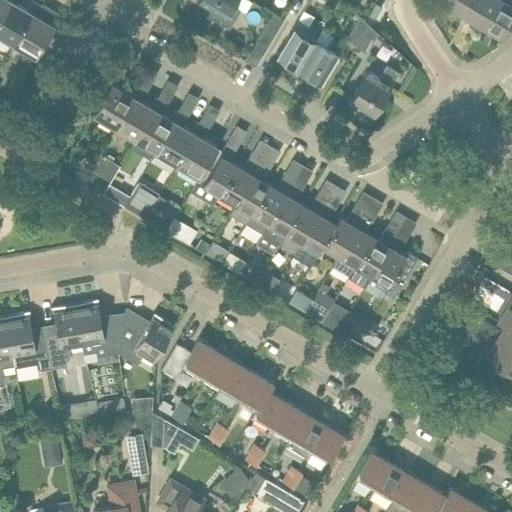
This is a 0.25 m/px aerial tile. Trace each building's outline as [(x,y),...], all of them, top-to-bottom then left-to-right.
[(15,0),(10,0),(0,17),(0,33),(14,42),(31,11),(27,8),(15,1),(15,0)] [(0,0),(0,17),(10,0),(0,0)] [(41,4),(34,0),(31,0),(27,8),(31,11),(14,42),(35,54),(59,13),(45,5),(44,7),(41,5),(41,4)] [(234,0),(200,0),(212,7),(208,15),(229,27),(239,10),(231,5),(234,0)] [(440,0),(441,1),(461,13),(468,0),(440,0)] [(496,0),(468,0),(461,13),(467,16),(467,20),(472,23),(476,21),(482,25),(496,0)] [(511,4),(505,0),(496,0),(482,25),(503,37),(511,25),(511,4)] [(368,24),(359,16),(347,38),(357,44),(368,24)] [(298,18),(286,37),(276,54),(298,67),(316,36),(305,30),(308,24),(298,18)] [(266,22),(254,43),(264,49),(276,28),(266,22)] [(368,24),(357,44),(356,46),(366,52),(377,33),(368,24)] [(317,37),(316,36),(298,67),(321,81),(343,44),(331,37),(333,34),(322,28),(317,37)] [(368,69),(350,99),(373,113),(398,71),(387,64),(380,76),(368,69)] [(112,82),(94,113),(115,125),(133,95),(128,92),(129,92),(117,85),(122,76),(114,70),(108,80),(112,82)] [(115,125),(135,137),(154,107),(138,97),(143,88),(134,83),(129,92),(133,95),(115,125)] [(151,158),(156,150),(174,120),(170,117),(158,110),(164,100),(155,95),(149,104),(154,107),(130,146),(151,158)] [(184,112),(176,107),(170,117),(174,120),(156,150),(177,162),(195,132),(190,129),(191,129),(179,122),(184,112)] [(198,175),(214,149),(217,144),(199,134),(205,125),(196,120),(191,129),(195,132),(177,162),(198,175)] [(221,149),(232,156),(236,148),(225,141),(221,149)] [(236,162),(214,149),(198,175),(190,190),(212,203),(218,192),(236,162)] [(119,164),(99,152),(90,167),(110,179),(117,168),(119,164)] [(243,166),(236,162),(218,192),(235,202),(259,161),(249,156),(243,166)] [(259,161),(229,213),(245,222),(269,182),(263,179),(270,167),(259,161)] [(138,180),(117,168),(110,179),(131,192),(138,180)] [(292,181),(282,175),(278,182),(288,188),(292,181)] [(159,191),(139,179),(138,180),(131,192),(151,204),(158,193),(159,191)] [(303,187),(292,181),(288,188),(298,194),(303,187)] [(286,192),(269,182),(245,222),(261,232),(268,222),(286,192)] [(303,202),(286,192),(268,222),(261,232),(279,242),(303,202)] [(179,205),(158,193),(151,204),(173,217),(179,205)] [(325,200),(315,194),(311,202),(321,208),(325,200)] [(336,206),(325,200),(321,208),(331,215),(336,206)] [(295,251),(319,211),(303,202),(279,242),(281,243),(282,246),(289,251),(293,250),(295,251)] [(352,207),(348,215),(358,221),(363,213),(352,207)] [(322,244),(335,221),(319,211),(295,251),(293,255),(310,265),(322,244)] [(373,219),(363,213),(358,221),(368,227),(373,219)] [(322,244),(339,254),(356,224),(340,215),(335,221),(322,244)] [(349,274),(372,234),(356,224),(339,254),(333,264),(349,274)] [(187,225),(179,238),(189,243),(196,230),(187,225)] [(381,234),(392,240),(396,233),(386,227),(381,234)] [(406,239),(396,233),(392,240),(401,246),(406,239)] [(390,244),(372,234),(349,274),(348,277),(364,287),(372,274),(390,244)] [(407,252),(406,254),(390,244),(372,274),(388,284),(386,288),(395,293),(416,258),(407,252)] [(496,295),(511,304),(511,291),(502,285),(496,295)] [(333,301),(317,291),(313,299),(329,308),(333,301)] [(511,304),(496,295),(489,305),(501,312),(497,318),(503,322),(511,327),(511,304)] [(97,297),(75,302),(81,341),(84,352),(96,350),(96,355),(118,351),(125,311),(124,310),(122,319),(101,323),(97,298),(98,298),(97,297)] [(81,341),(75,302),(51,305),(51,306),(52,306),(56,331),(44,333),(50,367),(67,364),(66,356),(71,355),(69,343),(81,341)] [(143,319),(125,308),(125,311),(118,351),(137,362),(144,352),(154,358),(174,325),(154,311),(153,312),(154,312),(148,323),(142,320),(143,319)] [(29,309),(6,315),(13,353),(25,350),(26,358),(30,361),(36,360),(37,366),(41,368),(50,367),(44,333),(33,335),(28,310),(29,310),(29,309)] [(378,325),(351,309),(346,318),(372,334),(378,325)] [(13,353),(6,315),(0,315),(0,384),(1,384),(0,378),(0,367),(14,365),(12,353),(13,353)] [(511,349),(511,327),(503,322),(500,328),(481,317),(475,328),(483,333),(511,349)] [(509,382),(511,376),(511,349),(483,333),(477,343),(488,349),(484,355),(480,353),(475,361),(509,382)] [(190,350),(176,342),(161,368),(176,377),(182,367),(200,377),(217,349),(198,337),(190,350)] [(235,360),(217,349),(200,377),(218,388),(235,360)] [(254,370),(235,360),(218,388),(237,399),(254,370)] [(273,381),(254,370),(237,399),(255,410),(251,417),(273,381)] [(273,382),(273,381),(251,417),(270,428),(287,400),(269,389),(273,382)] [(171,414),(176,418),(185,402),(180,399),(171,414)] [(306,410),(287,400),(270,428),(289,439),(306,410)] [(191,405),(185,402),(176,418),(182,421),(191,405)] [(324,421),(306,410),(289,439),(307,450),(324,421)] [(208,436),(213,439),(222,424),(217,421),(208,436)] [(343,433),(324,421),(307,450),(326,461),(343,433)] [(228,427),(222,424),(213,439),(219,443),(228,427)] [(173,447),(175,438),(192,443),(195,432),(171,426),(168,437),(163,436),(161,444),(173,447)] [(245,458),(251,461),(260,446),(254,442),(245,458)] [(265,449),(260,446),(251,461),(256,464),(265,449)] [(371,449),(354,478),(373,489),(390,460),(371,449)] [(409,471),(390,460),(373,489),(392,500),(409,471)] [(282,480),(288,483),(297,468),(291,464),(282,480)] [(302,471),(297,468),(288,483),(293,486),(302,471)] [(428,482),(409,471),(392,500),(411,511),(428,482)] [(170,479),(167,484),(157,501),(169,508),(166,511),(200,511),(198,510),(204,499),(203,498),(202,501),(184,490),(186,488),(170,479)] [(137,511),(132,481),(109,485),(113,507),(93,510),(93,511),(137,511)] [(446,493),(428,482),(411,511),(412,511),(435,511),(450,486),(446,493)] [(460,511),(469,497),(450,486),(435,511),(460,511)] [(285,489),(275,506),(284,511),(296,511),(304,500),(288,491),(285,489)] [(485,511),(488,508),(469,497),(460,511),(485,511)] [(74,511),(73,501),(44,506),(45,511),(74,511)] [(358,503),(352,511),(359,511),(363,507),(358,503)]
